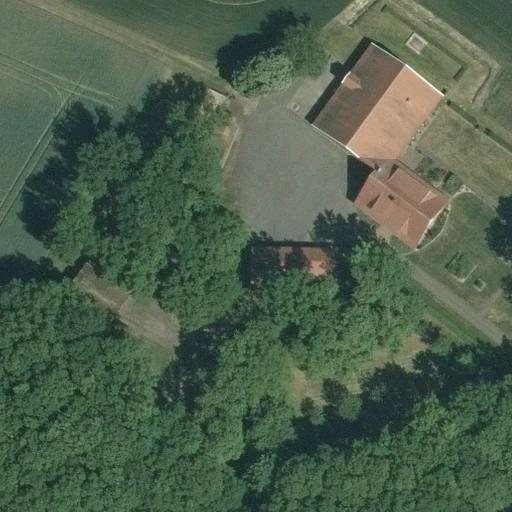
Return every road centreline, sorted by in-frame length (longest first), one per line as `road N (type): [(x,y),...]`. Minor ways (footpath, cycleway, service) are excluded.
road 1 (unknown): [(240,507),(243,245),(269,205),(312,188)]
road 2 (track): [(179,511),(511,487)]
